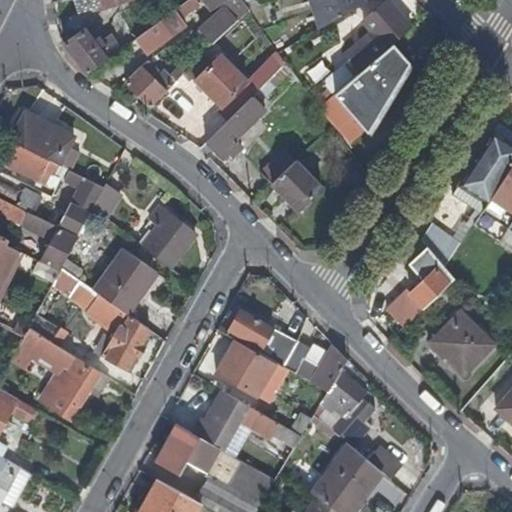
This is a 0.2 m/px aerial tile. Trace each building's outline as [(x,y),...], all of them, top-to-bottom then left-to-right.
[(188,0),(163,19),(175,35),(190,24),(186,18),(204,4),(200,0),(188,0)] [(209,0),(221,13),(202,32),(214,46),(251,6),(246,0),(209,0)] [(361,0),(318,0),(326,25),(356,2),(361,0)] [(349,56),(361,69),(393,40),(411,23),(390,0),(384,0),(364,18),(377,32),(349,56)] [(163,19),(141,36),(153,52),(175,35),(163,19)] [(78,47),(96,70),(117,54),(99,31),(78,47)] [(361,69),(320,106),(352,147),(362,130),(365,132),(411,63),(393,40),(361,69)] [(254,99),(284,65),(277,50),(249,81),(247,84),(239,77),(241,74),(222,57),(215,65),(205,56),(188,74),(227,109),(223,113),(233,122),(254,99)] [(173,76),(180,83),(187,76),(179,69),(173,76)] [(132,85),(157,108),(180,83),(173,76),(170,73),(160,83),(145,70),(132,85)] [(249,81),(241,74),(239,77),(247,84),(249,81)] [(233,122),(212,146),(230,163),(245,146),(240,142),(268,111),(254,99),(233,122)] [(206,103),(190,110),(196,125),(212,117),(206,103)] [(25,113),(11,141),(58,165),(59,166),(74,138),(25,113)] [(460,183),(487,201),(510,165),(511,161),(511,138),(495,128),(460,183)] [(51,179),(58,165),(11,141),(10,140),(0,158),(0,160),(38,180),(41,174),(51,179)] [(265,177),(276,186),(298,163),(287,153),(265,177)] [(298,163),(276,186),(305,213),(326,189),(298,163)] [(511,166),(510,165),(487,201),(481,210),(475,220),(511,243),(511,166)] [(78,192),(59,228),(77,238),(92,208),(103,189),(70,171),(64,183),(78,192)] [(487,201),(460,183),(454,193),(477,208),(481,210),(487,201)] [(120,197),(105,185),(103,189),(92,208),(105,218),(120,197)] [(24,189),(15,205),(34,215),(43,199),(24,189)] [(0,214),(52,242),(41,263),(59,272),(61,268),(65,259),(77,238),(59,228),(34,215),(15,205),(0,197),(0,214)] [(156,227),(141,246),(169,267),(194,235),(158,206),(148,220),(156,227)] [(423,237),(447,263),(475,220),(481,210),(477,208),(469,220),(465,217),(455,234),(434,220),(423,237)] [(0,295),(22,253),(6,245),(9,240),(0,234),(0,295)] [(117,245),(88,287),(121,310),(151,269),(117,245)] [(417,294),(423,301),(450,276),(423,246),(414,254),(430,271),(412,288),(417,294)] [(82,272),(65,259),(61,268),(77,279),(82,272)] [(140,346),(149,330),(128,315),(121,310),(88,287),(77,279),(61,268),(59,272),(56,277),(100,307),(97,312),(123,330),(116,342),(112,340),(103,356),(127,370),(136,354),(139,356),(144,348),(140,346)] [(396,314),(417,294),(412,288),(409,286),(388,306),(396,314)] [(423,301),(417,294),(396,314),(405,323),(426,303),(423,301)] [(46,309),(41,306),(30,327),(29,329),(51,343),(59,330),(41,319),(46,309)] [(496,339),(463,306),(430,339),(445,355),(448,352),(465,369),(496,339)] [(241,311),(227,335),(236,340),(276,362),(327,392),(340,371),(347,359),(333,346),(329,354),(313,345),(309,350),(241,311)] [(18,321),(12,332),(24,338),(29,329),(30,327),(18,321)] [(71,419),(91,386),(100,373),(74,357),(51,343),(29,329),(24,338),(12,361),(25,368),(35,352),(62,369),(64,366),(69,368),(46,404),(71,419)] [(59,330),(51,343),(74,357),(82,345),(59,330)] [(0,349),(0,384),(12,361),(24,338),(12,332),(10,331),(0,349)] [(258,395),(276,362),(236,340),(218,372),(258,395)] [(340,417),(331,429),(350,445),(352,447),(371,427),(365,421),(374,411),(361,399),(367,392),(340,371),(327,392),(314,414),(319,418),(325,408),(330,413),(332,410),(340,417)] [(100,373),(91,386),(101,392),(109,379),(100,373)] [(511,386),(497,403),(511,417),(511,386)] [(29,420),(35,409),(17,399),(0,389),(0,456),(1,457),(7,446),(0,442),(0,429),(10,410),(29,420)] [(280,423),(223,391),(211,414),(206,419),(203,417),(194,434),(218,448),(223,450),(240,420),(272,438),(274,434),(280,423)] [(299,413),(290,428),(302,435),(311,420),(299,413)] [(280,423),(274,434),(295,446),(302,435),(290,428),(280,423)] [(194,434),(177,424),(149,473),(159,479),(192,497),(199,485),(179,474),(187,459),(206,470),(218,448),(194,434)] [(350,445),(317,496),(318,497),(338,511),(357,511),(382,473),(369,461),(352,447),(350,445)] [(381,448),(369,461),(382,473),(389,479),(401,465),(381,448)] [(0,502),(1,501),(20,467),(1,457),(0,456),(0,502)] [(20,467),(1,501),(12,507),(31,473),(20,467)] [(255,511),(275,479),(262,472),(239,510),(242,511),(255,511)] [(196,511),(202,503),(196,500),(192,497),(159,479),(140,511),(196,511)] [(338,511),(318,497),(308,511),(338,511)]
